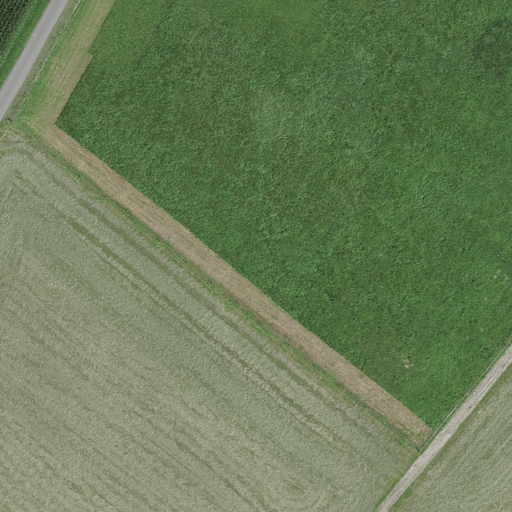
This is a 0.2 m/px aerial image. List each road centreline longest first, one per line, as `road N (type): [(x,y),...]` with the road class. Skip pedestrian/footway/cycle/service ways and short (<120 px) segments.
road 1 (track): [(381,510),(511,352)]
road 2 (unclassified): [(61,0),(0,110)]
